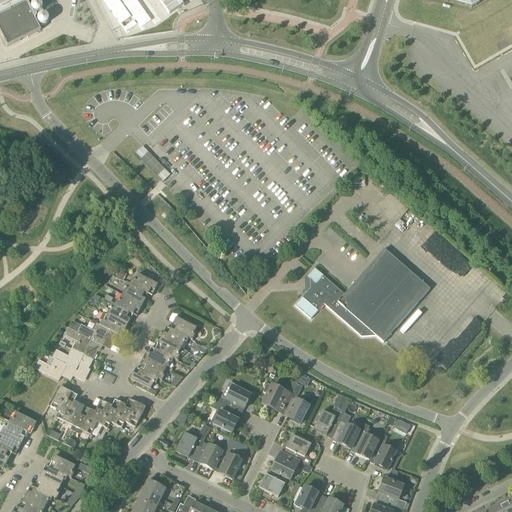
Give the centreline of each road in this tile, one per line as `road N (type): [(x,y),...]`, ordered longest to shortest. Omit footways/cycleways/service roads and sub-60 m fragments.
road 1 (unknown): [(247,320),(311,232),(344,207),(369,217),(495,319)]
road 2 (residential): [(30,69),(46,113),(247,320)]
road 3 (residential): [(454,425),(337,378),(247,320)]
road 4 (tertiary): [(358,77),(215,38)]
road 5 (tertiary): [(215,53),(290,67),(351,90)]
road 6 (residential): [(169,411),(81,511)]
road 7 (tertiary): [(454,151),(414,110),(358,77)]
road 8 (residential): [(7,511),(38,464),(27,449),(0,484)]
